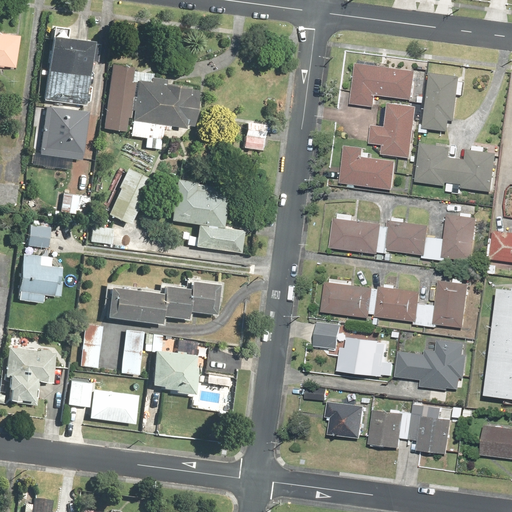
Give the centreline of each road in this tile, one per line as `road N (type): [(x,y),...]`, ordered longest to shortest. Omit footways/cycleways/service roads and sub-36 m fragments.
road 1 (residential): [(316,11),(255,480)]
road 2 (residential): [(0,446),(255,480)]
road 3 (residential): [(255,480),(499,511)]
road 4 (unknown): [(283,265),(87,240)]
road 5 (residential): [(316,11),(511,36)]
road 6 (unknown): [(286,245),(472,270)]
road 7 (unknown): [(33,0),(16,168)]
